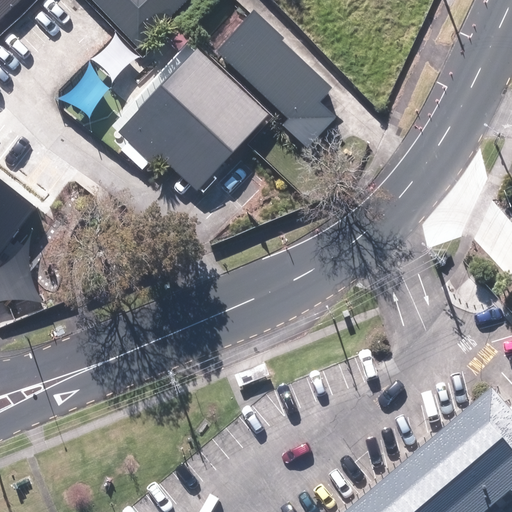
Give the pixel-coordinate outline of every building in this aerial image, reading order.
[(0,0),(0,27),(28,0),(0,0)] [(91,0),(138,47),(186,0),(91,0)] [(283,125),(308,148),(336,117),(319,101),(332,87),(281,41),(285,37),(253,9),(215,51),(289,118),(283,125)] [(114,38),(100,22),(84,36),(99,52),(114,38)] [(198,44),(116,131),(149,162),(157,155),(198,193),(272,114),(198,44)] [(0,253),(35,207),(0,179),(0,253)] [(489,511),(511,493),(511,403),(498,387),(350,511),(489,511)]
